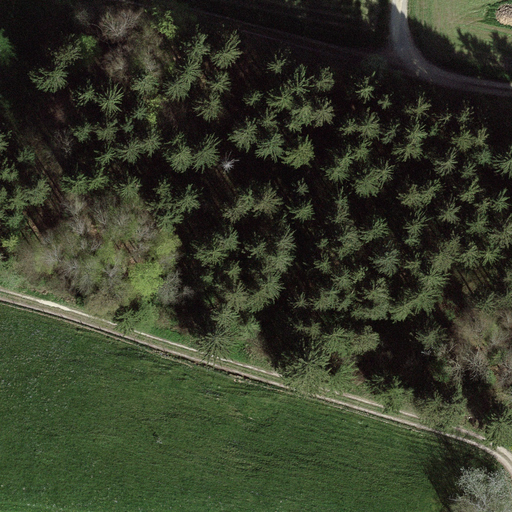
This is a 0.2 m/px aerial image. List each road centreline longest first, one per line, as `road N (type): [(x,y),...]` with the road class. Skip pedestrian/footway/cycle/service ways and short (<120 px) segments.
road 1 (track): [(511,474),(489,449),(0,297)]
road 2 (track): [(402,0),(399,37),(425,72),(511,90)]
